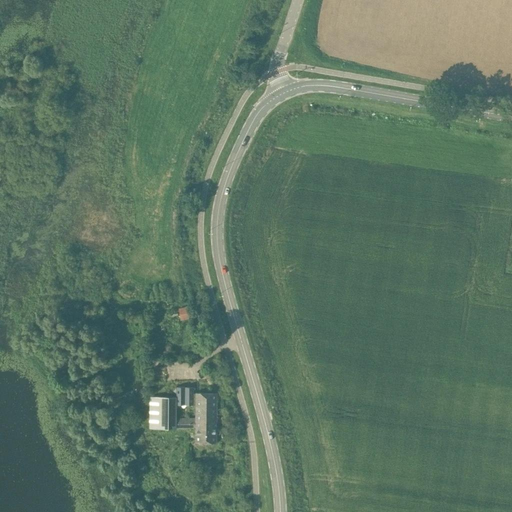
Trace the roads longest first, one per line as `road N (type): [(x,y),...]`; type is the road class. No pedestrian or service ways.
road 1 (secondary): [(279,511),(217,227),(246,134),(283,92)]
road 2 (secondary): [(511,117),(334,86),(283,92)]
